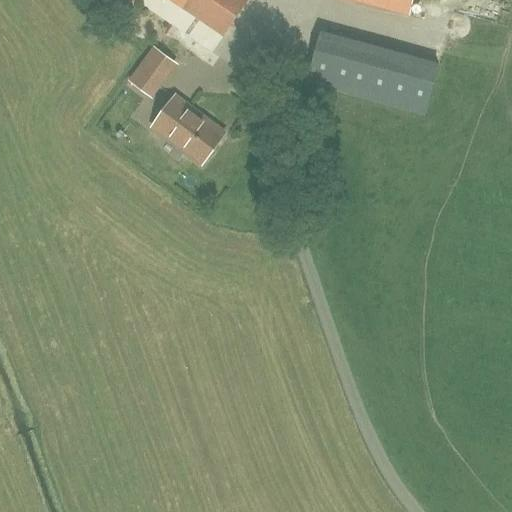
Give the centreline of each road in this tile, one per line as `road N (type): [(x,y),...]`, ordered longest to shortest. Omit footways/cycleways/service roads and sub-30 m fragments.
road 1 (unclassified): [(425,511),(367,417),(295,205)]
road 2 (track): [(295,205),(257,76),(281,0)]
